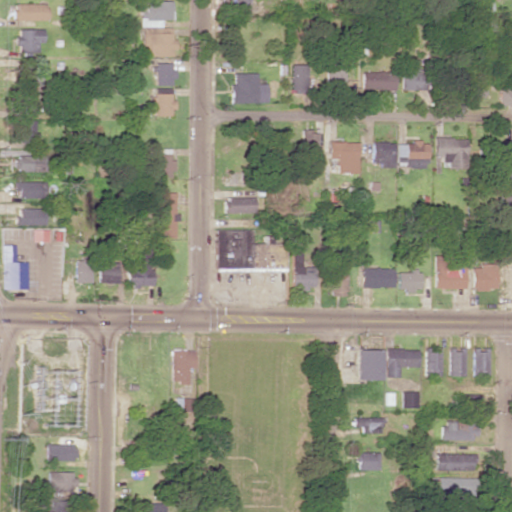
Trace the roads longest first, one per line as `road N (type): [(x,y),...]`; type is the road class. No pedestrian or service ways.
road 1 (tertiary): [(511,323),(94,319)]
road 2 (residential): [(198,321),(200,0)]
road 3 (residential): [(511,118),(199,118)]
road 4 (tertiary): [(92,511),(94,319)]
road 5 (residential): [(331,511),(335,322)]
road 6 (residential): [(506,511),(508,323)]
